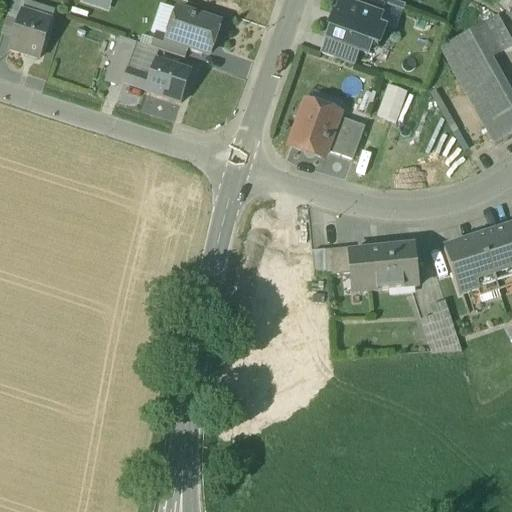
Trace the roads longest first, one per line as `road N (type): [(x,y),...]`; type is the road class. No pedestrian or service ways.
road 1 (tertiary): [(239,170),(218,237),(187,421),(185,511)]
road 2 (residential): [(239,170),(363,209),(448,208),(511,170)]
road 3 (unclassified): [(0,95),(239,170)]
road 4 (tertiary): [(298,0),(239,170)]
